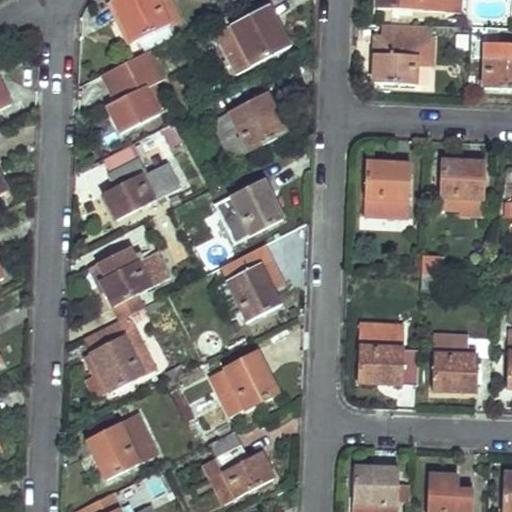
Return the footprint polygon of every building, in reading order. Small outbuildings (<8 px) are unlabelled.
[(174,6),(163,12),(156,0),(112,0),(109,2),(130,43),(139,39),(170,24),(180,19),(174,6)] [(156,0),(163,12),(174,6),(170,0),(156,0)] [(446,0),(377,0),(377,7),(446,11),(446,0)] [(458,12),(458,0),(446,0),(446,11),(458,12)] [(287,46),(267,7),(217,34),(237,72),(287,46)] [(420,62),(436,62),(437,26),(382,23),(381,38),(376,37),(374,83),(419,85),(420,62)] [(144,49),(174,33),(170,24),(139,39),(144,49)] [(511,89),(511,43),(486,42),(483,87),(511,89)] [(158,80),(151,67),(142,71),(149,85),(154,83),(158,80)] [(167,109),(154,83),(149,85),(142,71),(112,86),(119,101),(109,106),(121,132),(167,109)] [(0,83),(0,110),(11,104),(0,83)] [(271,106),(260,112),(253,99),(229,111),(250,151),(285,133),(271,106)] [(245,153),(224,114),(211,121),(231,161),(245,153)] [(163,131),(169,140),(181,133),(176,124),(163,131)] [(167,163),(147,173),(139,158),(143,156),(136,143),(103,159),(111,173),(108,175),(115,187),(103,193),(117,220),(180,188),(167,163)] [(460,211),(461,197),(482,198),(484,164),(440,160),(438,197),(441,197),(440,209),(460,211)] [(408,218),(410,165),(366,163),(363,216),(408,218)] [(282,220),(262,180),(214,205),(234,244),(282,220)] [(138,293),(169,278),(156,252),(143,259),(140,253),(133,256),(129,249),(105,260),(112,274),(100,280),(120,321),(130,316),(146,307),(138,293)] [(279,306),(258,266),(227,282),(247,322),(279,306)] [(114,392),(158,370),(130,316),(120,321),(86,338),(114,392)] [(404,348),(390,348),(391,323),(359,322),(356,381),(403,383),(404,348)] [(404,348),(405,324),(391,323),(390,348),(404,348)] [(479,355),(463,354),(464,336),(435,335),(433,389),(477,392),(479,355)] [(276,394),(256,353),(210,376),(231,417),(276,394)] [(87,440),(108,480),(137,465),(135,462),(161,449),(141,412),(87,440)] [(216,457),(240,445),(234,433),(209,445),(216,457)] [(259,453),(248,459),(240,445),(216,457),(204,464),(224,504),(272,479),(259,453)] [(396,511),(397,497),(399,469),(354,467),(351,511),(396,511)] [(511,511),(511,473),(505,473),(503,511),(511,511)] [(471,511),(473,490),(457,489),(458,476),(429,475),(427,511),(471,511)]
